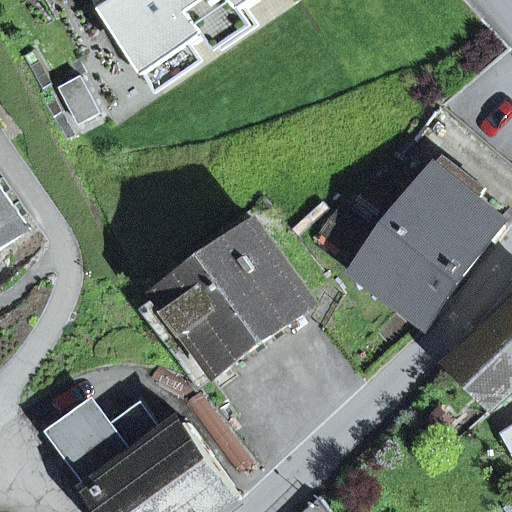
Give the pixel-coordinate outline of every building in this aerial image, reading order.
[(112,0),(153,76),(199,44),(213,35),(250,9),(262,0),(112,0)] [(213,35),(225,53),(262,27),(250,9),(213,35)] [(153,76),(165,94),(211,62),(199,44),(153,76)] [(81,125),(102,114),(83,78),(62,89),(81,125)] [(424,186),(362,271),(406,303),(441,257),(435,251),(476,198),(479,200),(486,190),(472,180),(466,188),(439,168),(424,186)] [(357,214),(380,230),(409,190),(386,173),(357,214)] [(0,185),(0,251),(31,230),(0,185)] [(430,321),(494,239),(498,242),(507,231),(497,223),(503,217),(479,200),(476,198),(435,251),(441,257),(406,303),(430,321)] [(325,234),(344,249),(363,225),(344,211),(325,234)] [(146,311),(200,388),(318,305),(264,228),(146,311)] [(511,314),(457,364),(495,406),(511,391),(511,314)] [(97,407),(60,434),(115,511),(228,511),(231,510),(213,486),(228,476),(190,424),(166,442),(144,411),(115,432),(97,407)] [(244,499),(228,476),(213,486),(231,510),(244,499)]
